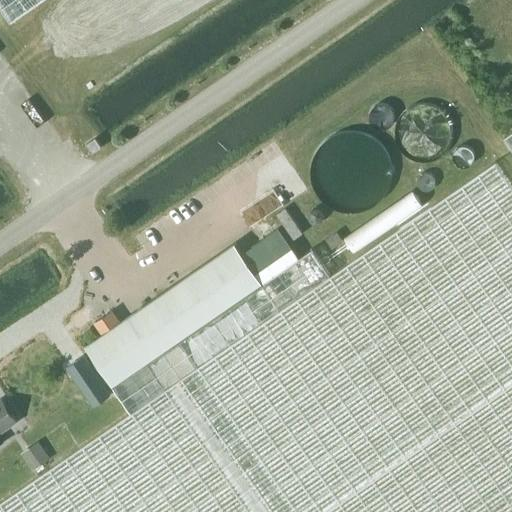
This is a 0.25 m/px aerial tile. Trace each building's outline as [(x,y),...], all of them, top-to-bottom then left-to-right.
[(0,0),(0,2),(12,20),(40,0),(0,0)] [(96,137),(86,143),(93,153),(102,147),(96,137)] [(131,411),(0,501),(0,511),(511,511),(511,185),(495,161),(331,274),(312,248),(299,257),(278,228),(242,253),(235,243),(117,324),(98,337),(86,345),(131,411)] [(285,208),(277,214),(294,238),(302,233),(285,208)] [(258,227),(259,230),(261,232),(264,232),(266,231),(268,228),(267,225),(265,223),(262,223),(260,224),(258,227)] [(71,377),(92,407),(109,394),(89,365),(71,377)] [(0,436),(0,431),(16,420),(2,399),(0,400),(0,442),(3,441),(0,436)] [(50,458),(39,441),(21,453),(32,470),(50,458)]
